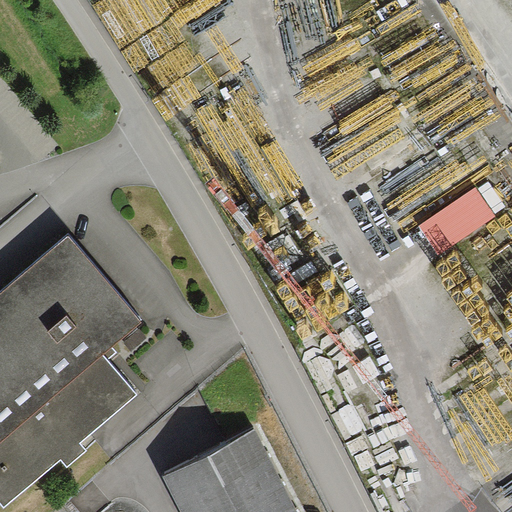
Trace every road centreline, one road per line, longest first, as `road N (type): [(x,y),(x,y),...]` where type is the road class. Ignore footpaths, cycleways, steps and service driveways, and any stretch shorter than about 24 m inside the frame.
road 1 (residential): [(349,511),(169,169),(62,0)]
road 2 (unknown): [(140,123),(0,198)]
